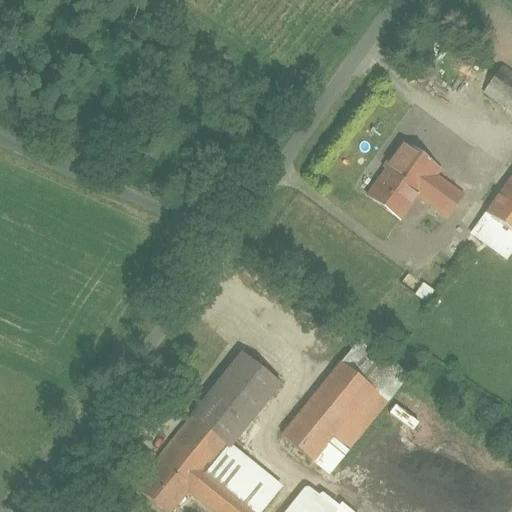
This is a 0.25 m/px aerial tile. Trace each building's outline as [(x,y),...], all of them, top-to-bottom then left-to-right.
[(511,76),(500,68),(481,96),(511,117),(511,76)] [(401,144),(361,200),(400,228),(417,204),(449,227),(468,200),(437,177),(440,173),(401,144)] [(511,179),(485,219),(511,237),(511,179)] [(210,511),(260,511),(278,491),(231,453),(281,391),(242,358),(132,492),(156,511),(173,511),(188,494),(210,511)] [(387,408),(337,367),(278,439),(329,480),(387,408)] [(349,511),(341,506),(338,509),(319,494),(317,497),(307,489),(288,511),(349,511)]
